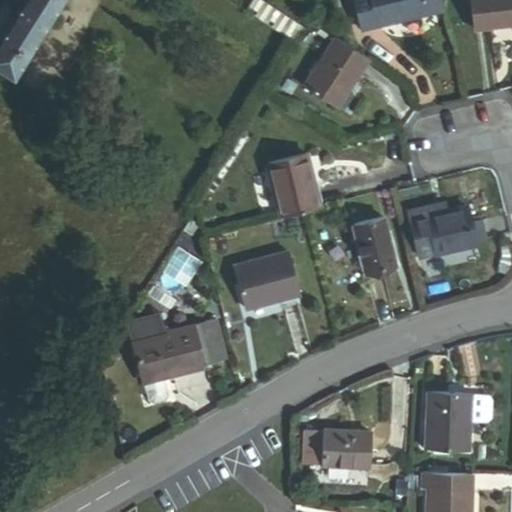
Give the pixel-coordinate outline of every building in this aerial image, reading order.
[(23,0),(0,37),(0,72),(13,80),(63,0),(23,0)] [(298,48),(308,32),(259,0),(252,0),(244,12),(298,48)] [(351,0),(359,30),(443,8),(440,0),(351,0)] [(511,0),(467,0),(471,33),(511,28),(511,0)] [(303,88),(337,109),(368,60),(334,38),(303,88)] [(318,208),(317,203),(305,155),(268,164),(281,217),(318,208)] [(318,208),(338,203),(337,198),(317,203),(318,208)] [(419,258),(475,245),(469,220),(466,208),(445,213),(443,205),(408,213),(419,258)] [(475,245),(485,243),(480,218),(469,220),(475,245)] [(365,275),(395,268),(383,219),(354,226),(365,275)] [(243,307),(299,294),(289,252),(233,265),(240,292),(243,307)] [(232,294),(240,292),(233,265),(225,267),(232,294)] [(131,322),(129,327),(133,342),(165,334),(160,314),(131,322)] [(206,368),(205,365),(226,360),(216,320),(165,334),(133,342),(144,384),(164,379),(206,368)] [(144,384),(149,402),(154,405),(165,402),(168,397),(164,379),(144,384)] [(424,449),(468,451),(470,421),(471,397),(471,396),(427,394),(424,449)] [(491,402),(487,398),(471,397),(470,421),(486,422),(490,418),(491,402)] [(321,467),(367,469),(369,433),(323,431),(321,467)] [(426,511),(470,511),(471,475),(428,473),(428,491),(426,511)]
